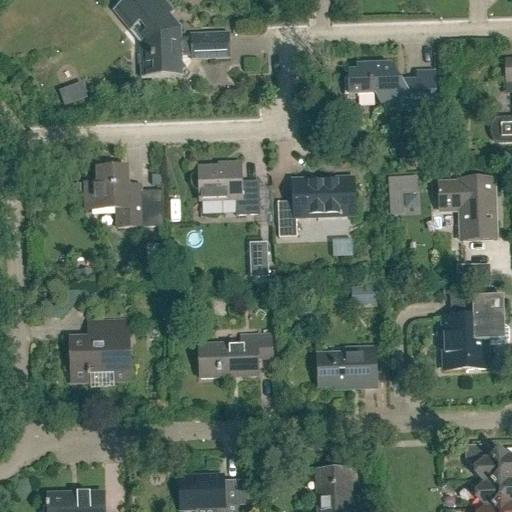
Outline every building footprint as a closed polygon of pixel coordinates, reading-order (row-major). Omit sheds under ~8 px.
[(126,0),(112,12),(129,33),(138,26),(148,37),(143,41),(144,42),(144,44),(149,44),(150,57),(146,57),(146,54),(136,54),(137,66),(140,66),(140,80),(182,79),(181,73),(186,69),(181,64),(181,55),(190,55),(191,61),(229,60),(228,35),(190,36),(190,42),(180,43),(180,31),(178,27),(169,16),(173,13),(162,0),(126,0)] [(511,61),(505,62),(506,84),(511,83),(511,120),(495,121),(494,123),(492,125),(491,127),(490,130),(490,132),(490,135),(490,137),(491,139),(492,141),(493,143),(495,144),(496,145),(511,144),(511,61)] [(402,87),(389,66),(356,67),(357,79),(349,79),(349,80),(345,80),(345,97),(349,97),(366,97),(372,92),(384,111),(384,113),(418,112),(418,110),(436,109),(436,73),(417,73),(417,82),(409,82),(402,87)] [(416,147),(415,163),(431,164),(432,148),(416,147)] [(259,189),(241,190),(240,165),(224,166),(224,169),(199,170),(199,175),(195,175),(191,179),(192,187),(195,190),(200,190),(201,203),(236,201),(237,218),(260,217),(259,189)] [(127,197),(126,170),(98,171),(99,189),(84,189),(85,212),(117,211),(118,231),(164,229),(162,195),(127,197)] [(437,184),(437,208),(457,208),(458,232),(491,231),(490,180),(456,181),(457,183),(437,184)] [(279,240),(297,239),(296,220),(355,218),(353,181),(293,183),(294,209),(278,209),(279,240)] [(147,248),(147,268),(157,268),(157,248),(147,248)] [(266,263),(249,264),(249,280),(267,279),(266,263)] [(457,289),(490,288),(490,267),(456,268),(457,289)] [(503,299),(485,300),(472,300),(472,320),(442,321),(444,372),(489,371),(488,347),(505,347),(509,343),(509,331),(504,327),(503,299)] [(119,356),(119,340),(129,340),(128,323),(92,324),(93,340),(70,341),(72,385),(88,384),(88,377),(90,377),(90,375),(115,375),(115,384),(130,383),(129,356),(119,356)] [(200,381),(258,379),(257,362),(272,361),(271,337),(241,338),(241,346),(199,348),(200,381)] [(376,391),(375,351),(351,351),(351,352),(347,352),(347,357),(318,358),(319,390),(335,389),(335,392),(376,391)] [(511,484),(511,459),(507,460),(498,451),(490,461),(483,461),(474,470),(475,477),(482,485),(491,485),(499,476),(508,485),(511,484)] [(351,505),(350,473),(317,474),(317,511),(365,511),(365,505),(351,505)] [(511,508),(511,484),(508,485),(499,476),(491,485),(482,485),(475,493),(476,501),(484,509),(492,509),(500,500),(508,508),(511,508)] [(239,511),(239,506),(238,506),(238,491),(223,492),(223,477),(179,479),(180,511),(239,511)] [(103,511),(103,495),(77,496),(77,498),(47,499),(48,505),(46,505),(46,509),(48,509),(47,511),(103,511)] [(511,511),(511,508),(508,508),(500,500),(492,509),(484,509),(481,511),(511,511)]
